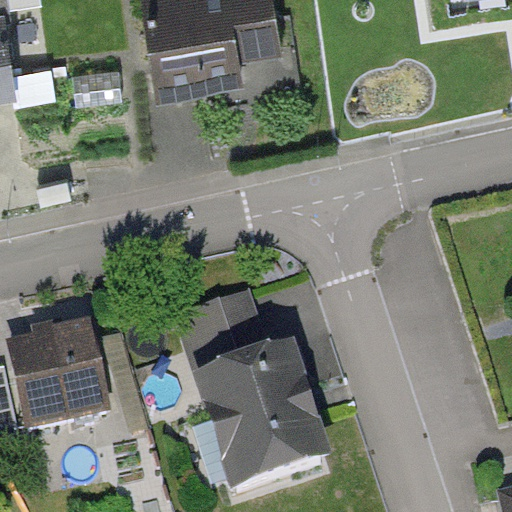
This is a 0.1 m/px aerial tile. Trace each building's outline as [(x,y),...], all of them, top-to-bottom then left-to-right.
[(288,0),(144,0),(159,94),(254,79),(251,57),(296,50),(288,0)] [(0,91),(25,87),(14,21),(0,23),(0,91)] [(239,493),(322,465),(289,365),(271,371),(247,300),(182,322),(239,493)] [(49,345),(11,355),(30,435),(110,415),(91,336),(63,343),(60,330),(46,334),(49,345)] [(0,447),(21,443),(5,372),(0,373),(0,447)]
